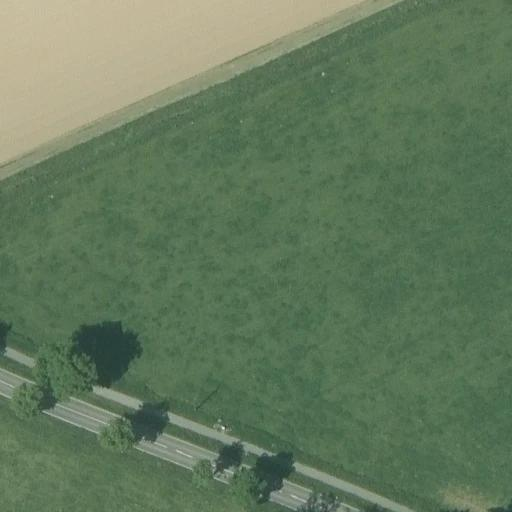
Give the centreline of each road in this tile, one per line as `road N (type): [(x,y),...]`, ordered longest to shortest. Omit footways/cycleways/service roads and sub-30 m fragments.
road 1 (track): [(0,175),(400,0)]
road 2 (secondary): [(312,511),(0,382)]
